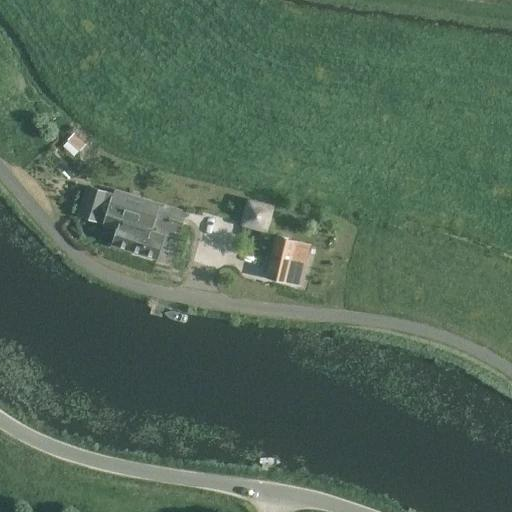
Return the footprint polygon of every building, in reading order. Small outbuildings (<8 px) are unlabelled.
[(73,133),(63,145),(75,154),(85,142),(73,133)] [(92,182),(82,211),(94,215),(105,187),(92,182)] [(156,258),(163,235),(149,230),(151,224),(149,223),(153,212),(156,213),(157,210),(113,197),(104,222),(120,227),(114,244),(156,258)] [(250,202),(244,223),(265,228),(270,207),(250,202)] [(299,285),(309,244),(277,235),(266,277),(299,285)]
